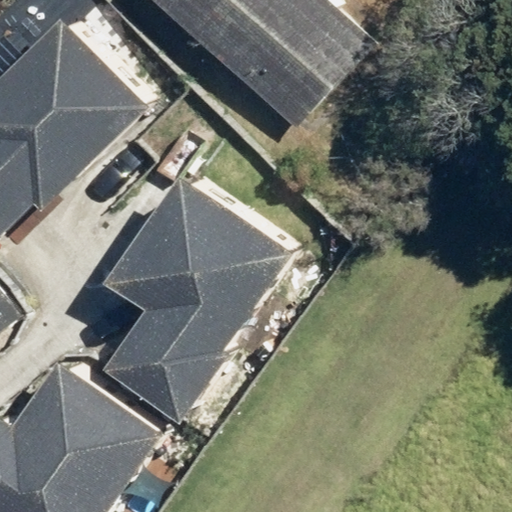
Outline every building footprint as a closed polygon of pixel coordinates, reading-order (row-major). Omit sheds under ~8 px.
[(340,0),(159,0),(307,131),(387,41),(340,0)] [(158,109),(67,15),(0,79),(0,240),(41,201),(51,211),(158,109)] [(152,309),(111,368),(189,422),(302,258),(186,179),(114,283),(152,309)] [(0,356),(31,331),(0,292),(0,356)] [(0,422),(0,511),(115,511),(170,436),(68,361),(15,433),(0,422)]
